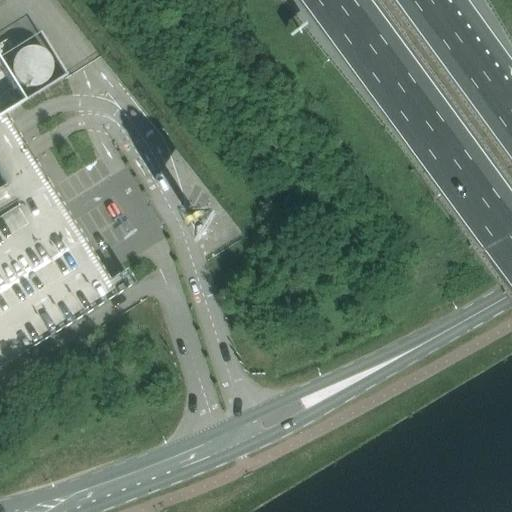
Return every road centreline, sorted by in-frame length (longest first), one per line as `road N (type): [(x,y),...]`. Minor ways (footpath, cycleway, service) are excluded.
road 1 (motorway): [(342,0),(511,228)]
road 2 (tertiary): [(48,511),(233,439)]
road 3 (tertiary): [(344,386),(511,296)]
road 4 (motorway): [(511,120),(424,0)]
road 5 (tertiary): [(344,386),(299,394),(258,414),(233,439)]
road 6 (tertiary): [(233,439),(269,435),(344,386)]
